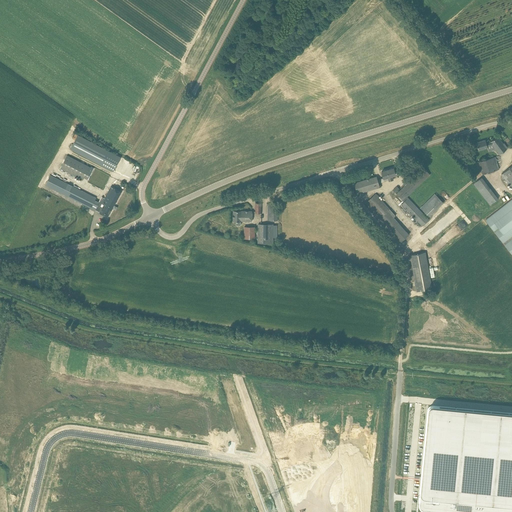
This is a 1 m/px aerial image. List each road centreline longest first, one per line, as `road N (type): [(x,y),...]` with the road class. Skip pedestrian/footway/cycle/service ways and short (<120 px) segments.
road 1 (unclassified): [(150,216),(274,162),(511,90)]
road 2 (unclassified): [(393,511),(406,265),(333,171)]
road 3 (unclassified): [(282,511),(260,463),(73,432),(45,446),(29,511)]
road 4 (unclassified): [(150,216),(143,186),(245,0)]
road 5 (unclassified): [(150,216),(164,236),(177,236),(202,213),(333,171)]
road 6 (unclassified): [(511,124),(333,171)]
road 7 (unclassified): [(0,261),(96,241),(150,216)]
